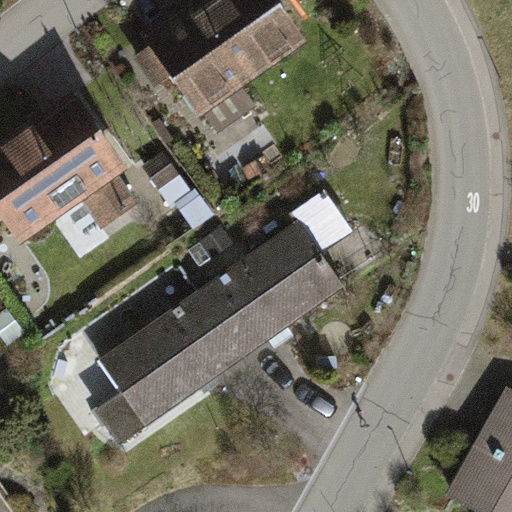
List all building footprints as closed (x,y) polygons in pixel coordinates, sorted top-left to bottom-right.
[(327,56),(288,0),(248,0),(215,22),(207,11),(158,44),(165,56),(152,65),(177,102),(191,93),(216,130),(327,56)] [(166,212),(88,100),(0,161),(0,204),(35,255),(94,213),(118,246),(166,212)] [(177,156),(152,174),(188,224),(164,241),(178,261),(227,227),(177,156)] [(363,244),(335,202),(304,224),(310,233),(212,301),(258,366),(357,297),(334,264),(363,244)] [(258,366),(212,301),(113,369),(136,403),(111,420),(133,452),(258,366)] [(511,511),(511,421),(467,504),(480,511),(511,511)]
